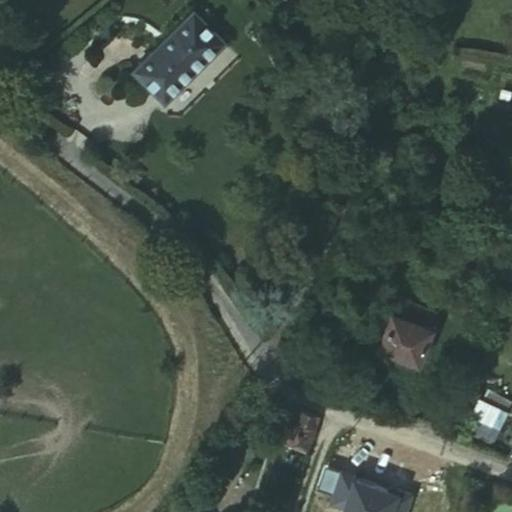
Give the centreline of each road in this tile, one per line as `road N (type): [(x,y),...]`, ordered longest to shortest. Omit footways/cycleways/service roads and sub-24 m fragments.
road 1 (residential): [(263,363),(348,196),(363,126),(341,0)]
road 2 (residential): [(263,363),(202,264),(49,138)]
road 3 (residential): [(511,471),(310,393),(263,363)]
